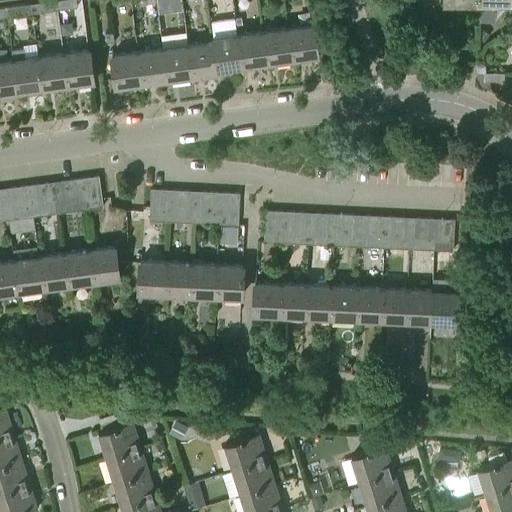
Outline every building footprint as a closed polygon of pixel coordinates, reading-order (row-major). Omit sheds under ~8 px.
[(38,12),(57,10),(56,0),(37,3),(38,12)] [(75,0),(58,0),(56,0),(57,10),(77,7),(75,0)] [(494,16),(494,4),(511,4),(511,0),(476,0),(477,4),(477,21),(490,21),(494,16)] [(7,17),(26,14),(25,5),(6,7),(7,17)] [(287,27),(291,59),(317,55),(312,24),(287,27)] [(262,30),(267,62),(291,59),(287,27),(262,30)] [(267,62),(262,30),(238,34),(242,65),(267,62)] [(483,31),(478,38),(484,42),(489,35),(483,31)] [(113,43),(112,33),(105,33),(106,44),(113,43)] [(213,37),(213,40),(217,69),(242,65),(238,34),(213,37)] [(217,69),(213,40),(187,44),(192,76),(217,72),(217,69)] [(163,47),(167,79),(192,76),(187,44),(163,47)] [(138,50),(142,82),(167,79),(163,47),(138,50)] [(92,81),(88,49),(62,52),(67,84),(92,81)] [(142,82),(138,50),(113,54),(117,86),(142,82)] [(67,84),(62,52),(38,56),(42,87),(67,84)] [(13,59),(17,91),(42,87),(38,56),(13,59)] [(0,60),(0,93),(17,91),(13,59),(0,60)] [(484,81),(494,81),(494,72),(485,72),(484,81)] [(504,72),(494,72),(494,81),(504,81),(504,72)] [(102,197),(99,175),(86,176),(89,199),(102,197)] [(86,176),(73,178),(76,201),(82,200),(89,199),(86,176)] [(64,202),(76,201),(73,178),(61,180),(64,202)] [(49,181),(36,183),(39,206),(52,204),(49,181)] [(32,207),(39,206),(36,183),(23,185),(26,207),(32,207)] [(13,209),(26,207),(23,185),(10,187),(13,209)] [(162,211),(164,188),(151,188),(150,210),(162,211)] [(175,212),(176,189),(164,188),(162,211),(169,211),(175,212)] [(189,190),(176,189),(175,212),(188,212),(189,190)] [(200,213),(213,214),(214,191),(201,190),(200,213)] [(226,214),(227,192),(214,191),(213,214),(219,214),(226,214)] [(226,214),(239,215),(240,192),(227,192),(226,214)] [(102,197),(89,199),(82,200),(84,209),(103,207),(102,197)] [(82,200),(76,201),(64,202),(65,212),(84,209),(82,200)] [(39,206),(32,207),(33,216),(53,213),(52,204),(39,206)] [(33,216),(32,207),(26,207),(13,209),(14,218),(33,216)] [(264,232),(277,233),(278,210),(265,209),(264,232)] [(169,211),(162,211),(150,210),(149,220),(168,221),(169,211)] [(290,233),(291,211),(278,210),(277,233),(282,233),(290,233)] [(169,211),(168,221),(188,222),(188,212),(175,212),(169,211)] [(290,233),(303,234),(304,211),(291,211),(290,233)] [(315,234),(327,235),(328,213),(316,212),(315,234)] [(200,222),(219,223),(219,214),(213,214),(200,213),(200,222)] [(340,236),(341,213),(328,213),(327,235),(333,235),(340,236)] [(340,236),(353,236),(354,214),(341,213),(340,236)] [(219,214),(219,223),(238,224),(239,215),(226,214),(219,214)] [(379,215),(366,214),(365,237),(378,238),(379,215)] [(378,238),(384,238),(391,238),(392,216),(379,215),(378,238)] [(10,233),(16,232),(35,229),(33,216),(14,218),(8,219),(10,233)] [(404,239),(405,216),(392,216),(391,238),(404,239)] [(428,240),(429,218),(416,217),(415,239),(428,240)] [(442,218),(429,218),(428,240),(436,241),(441,241),(442,218)] [(455,219),(442,218),(441,241),(453,241),(455,219)] [(237,226),(222,226),(221,241),(236,242),(237,226)] [(277,233),(264,232),(264,241),(282,242),(282,233),(277,233)] [(290,233),(282,233),(282,242),(302,243),(303,234),(290,233)] [(315,234),(314,244),(333,245),(333,235),(327,235),(315,234)] [(340,236),(333,235),(333,245),(353,246),(353,236),(340,236)] [(384,238),(378,238),(365,237),(365,246),(384,247),(384,238)] [(402,248),(403,248),(404,239),(391,238),(384,238),(384,247),(387,247),(402,248)] [(415,239),(415,249),(435,250),(436,241),(428,240),(415,239)] [(453,241),(441,241),(436,241),(435,250),(453,251),(453,241)] [(14,259),(18,290),(43,287),(39,255),(37,244),(12,248),(14,259)] [(114,245),(89,249),(93,281),(119,277),(114,245)] [(68,284),(93,281),(89,249),(64,252),(68,284)] [(43,287),(68,284),(64,252),(39,255),(43,287)] [(14,259),(0,260),(0,292),(18,290),(14,259)] [(165,293),(166,261),(140,260),(139,291),(165,293)] [(165,293),(190,294),(192,262),(166,261),(165,293)] [(190,294),(215,295),(217,263),(192,262),(190,294)] [(217,263),(215,295),(241,296),(243,264),(217,263)] [(432,320),(458,321),(460,280),(434,279),(433,291),(432,320)] [(252,312),(253,312),(278,313),(280,283),(253,282),(252,312)] [(304,314),(305,285),(280,283),(278,313),(304,314)] [(329,315),(331,286),(305,285),(304,314),(329,315)] [(331,286),(329,315),(355,316),(356,287),(331,286)] [(356,287),(355,316),(381,318),(382,288),(356,287)] [(382,288),(381,318),(406,319),(408,289),(382,288)] [(432,320),(433,291),(408,289),(406,319),(432,320)] [(0,439),(13,435),(5,410),(0,411),(0,439)] [(185,424),(175,419),(168,434),(177,439),(185,424)] [(107,457),(139,447),(131,422),(120,426),(119,425),(98,432),(107,457)] [(233,470),(266,459),(258,434),(246,438),(246,437),(225,444),(233,470)] [(0,465),(21,459),(13,435),(0,439),(0,465)] [(360,482),(392,471),(384,446),(380,448),(377,439),(358,445),(358,446),(349,449),(351,456),(352,456),(360,482)] [(147,471),(139,447),(107,457),(114,482),(147,471)] [(460,449),(450,447),(449,455),(453,459),(459,460),(460,449)] [(0,492),(28,483),(21,459),(0,465),(0,492)] [(273,483),(266,459),(233,470),(241,494),(273,483)] [(486,494),(511,485),(511,462),(511,459),(499,463),(499,462),(478,469),(486,494)] [(155,495),(147,471),(114,482),(122,506),(155,495)] [(400,495),(392,471),(360,482),(367,506),(400,495)] [(320,481),(309,484),(312,495),(323,492),(320,481)] [(36,508),(28,483),(0,492),(0,507),(1,511),(23,511),(24,511),(36,508)] [(266,511),(281,507),(273,483),(241,494),(246,511),(266,511)] [(511,511),(511,485),(486,494),(491,511),(511,511)] [(160,511),(155,495),(122,506),(124,511),(160,511)] [(369,511),(405,511),(400,495),(367,506),(369,511)] [(191,508),(205,503),(202,496),(189,500),(191,508)] [(320,496),(312,499),(315,510),(323,507),(320,496)]
